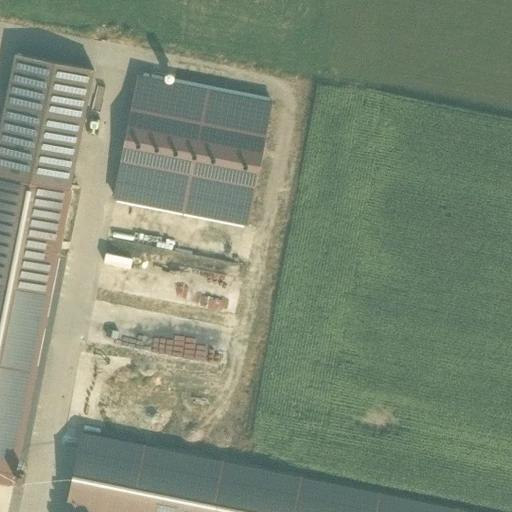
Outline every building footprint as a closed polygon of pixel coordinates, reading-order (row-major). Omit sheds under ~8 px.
[(93,70),(15,54),(0,127),(0,174),(70,188),(93,70)] [(271,104),(138,77),(130,117),(263,143),(271,104)] [(263,143),(130,117),(122,161),(254,188),(263,143)] [(254,188),(122,161),(114,201),(246,227),(254,188)] [(0,174),(0,480),(11,482),(70,188),(0,174)] [(169,321),(169,360),(220,361),(220,322),(169,321)] [(101,389),(101,403),(106,416),(114,425),(126,432),(141,433),(153,428),(164,419),(170,406),(171,392),(166,380),(157,369),(144,363),(130,363),(117,368),(107,377),(101,389)] [(448,511),(81,437),(65,511),(448,511)]
